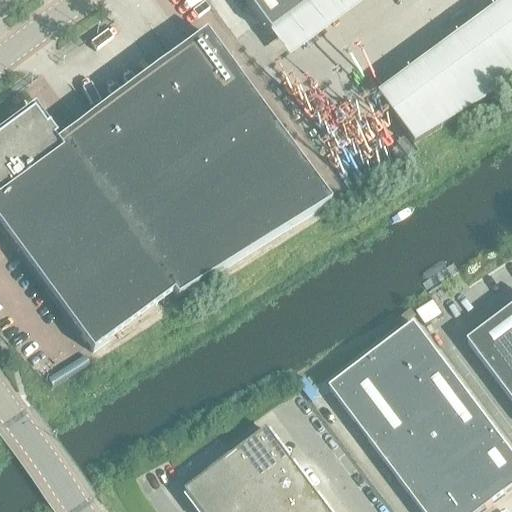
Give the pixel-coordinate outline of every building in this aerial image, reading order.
[(240,0),(268,37),(318,0),(240,0)] [(511,84),(511,0),(504,0),(375,96),(411,146),(511,84)] [(108,339),(171,293),(176,300),(329,204),(204,34),(188,46),(202,66),(171,89),(163,77),(63,151),(53,139),(56,136),(48,125),(44,127),(33,111),(0,135),(0,225),(81,336),(80,337),(92,354),(109,341),(108,339)] [(511,312),(470,344),(511,401),(511,312)] [(330,391),(421,511),(484,511),(511,491),(511,455),(415,327),(330,391)] [(186,494),(198,511),(327,511),(268,433),(186,494)]
